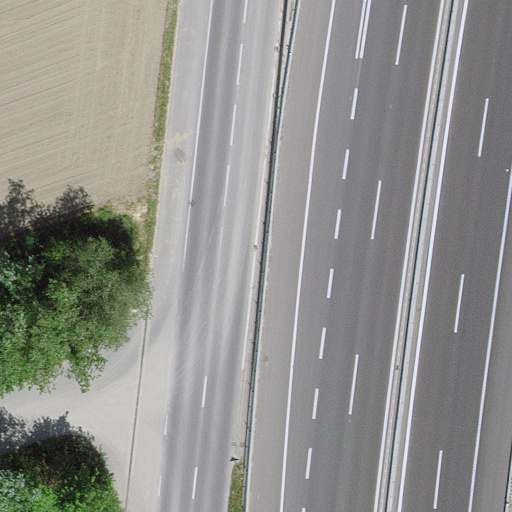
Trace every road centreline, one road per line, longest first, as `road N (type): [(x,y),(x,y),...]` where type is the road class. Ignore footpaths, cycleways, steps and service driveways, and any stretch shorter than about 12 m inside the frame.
road 1 (motorway): [(434,511),(502,0)]
road 2 (motorway): [(406,0),(338,511)]
road 3 (tertiary): [(246,0),(191,511)]
